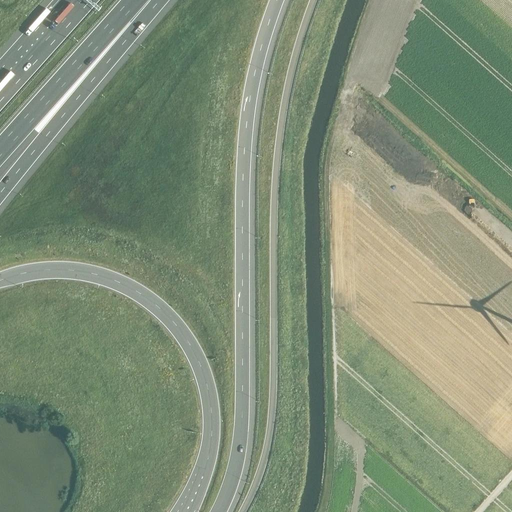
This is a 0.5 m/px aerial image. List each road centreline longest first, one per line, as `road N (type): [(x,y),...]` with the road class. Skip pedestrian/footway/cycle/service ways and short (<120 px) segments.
road 1 (motorway): [(221,511),(244,432),(248,122),(280,0)]
road 2 (motorway): [(0,280),(44,270),(92,273),(125,285),(171,320),(206,379),(213,425),(206,467),(184,511)]
road 3 (motorway): [(0,193),(150,0)]
road 4 (motorway): [(0,150),(141,0)]
